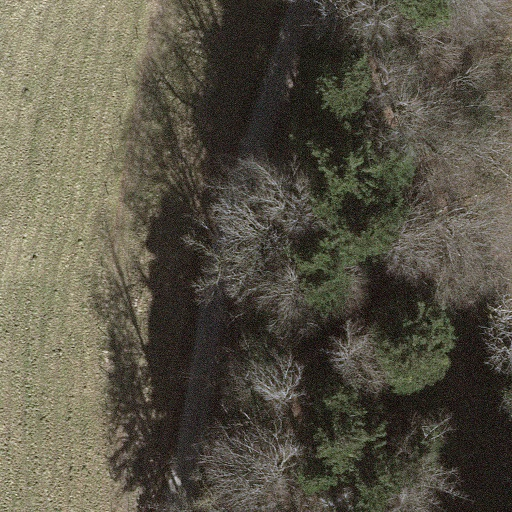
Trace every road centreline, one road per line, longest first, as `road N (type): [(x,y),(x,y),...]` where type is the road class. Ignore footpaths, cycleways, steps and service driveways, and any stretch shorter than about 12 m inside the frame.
road 1 (track): [(307,0),(225,240),(181,511)]
road 2 (track): [(141,511),(127,255),(172,0)]
